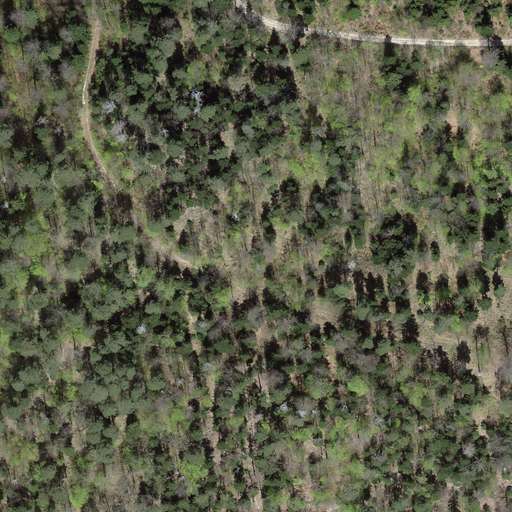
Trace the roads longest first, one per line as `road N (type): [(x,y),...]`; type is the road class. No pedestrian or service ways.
road 1 (track): [(105,0),(83,133),(91,158),(161,251),(352,325),(511,345)]
road 2 (track): [(511,37),(321,32),(266,19),(233,0)]
